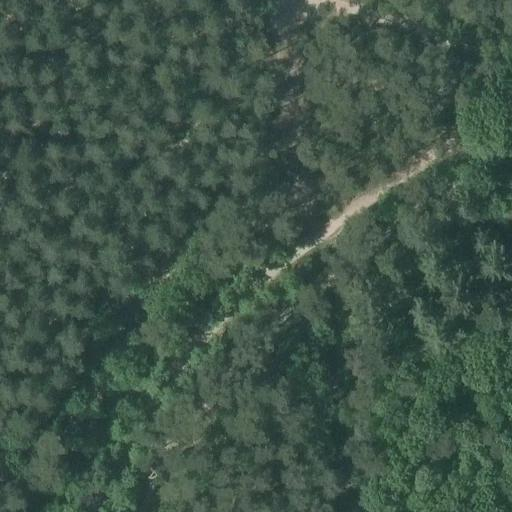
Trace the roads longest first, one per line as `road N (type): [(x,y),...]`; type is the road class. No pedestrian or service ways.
road 1 (track): [(511,102),(308,236),(213,317),(129,423),(94,511)]
road 2 (track): [(324,0),(511,60)]
